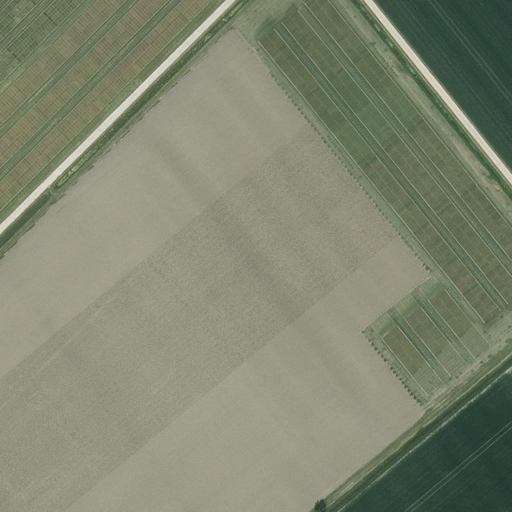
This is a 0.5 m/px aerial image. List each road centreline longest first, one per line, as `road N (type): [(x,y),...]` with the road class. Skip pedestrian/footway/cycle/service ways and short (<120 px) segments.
road 1 (track): [(230,0),(0,229)]
road 2 (track): [(511,181),(367,0)]
